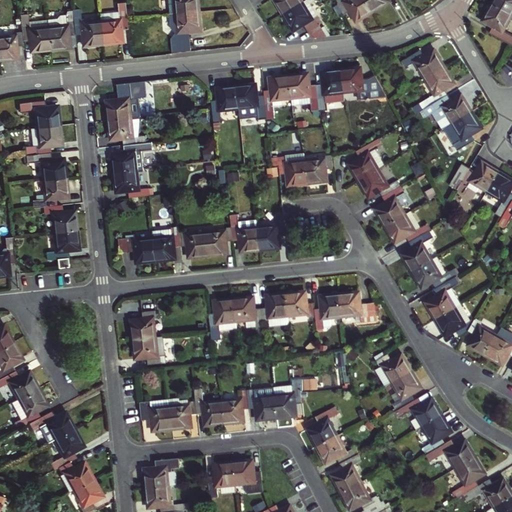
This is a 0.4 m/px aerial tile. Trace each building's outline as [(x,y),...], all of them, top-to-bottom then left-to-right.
[(171,0),(172,13),(201,10),(200,0),(171,0)] [(277,0),(285,13),(304,2),(303,0),(277,0)] [(308,0),(307,0),(304,2),(285,13),(295,30),(305,24),(314,37),(327,36),(328,36),(320,23),(322,21),(308,0)] [(345,0),(340,3),(346,14),(352,11),(358,21),(375,11),(368,0),(345,0)] [(390,0),(368,0),(375,11),(392,1),(390,0)] [(511,0),(496,0),(495,4),(511,13),(511,0)] [(101,13),(102,20),(104,42),(124,40),(123,28),(130,28),(129,16),(127,1),(119,2),(120,11),(101,13)] [(511,16),(511,13),(495,4),(485,21),(495,27),(492,33),(508,42),(511,36),(511,35),(504,31),(511,16)] [(61,14),(59,17),(49,18),(50,25),(52,48),(72,46),(70,34),(77,33),(74,8),(69,9),(67,13),(61,14)] [(83,22),(82,8),(74,8),(77,33),(84,32),(85,44),(104,42),(102,20),(83,22)] [(203,30),(201,10),(172,13),(175,52),(193,50),(191,31),(203,30)] [(30,20),(30,12),(22,13),(24,30),(24,38),(32,38),(33,50),(52,48),(50,25),(31,27),(30,20)] [(50,25),(49,18),(30,20),(31,27),(50,25)] [(16,34),(0,35),(0,57),(19,56),(18,44),(25,43),(24,38),(24,30),(16,31),(16,34)] [(427,78),(446,66),(436,50),(426,56),(422,50),(404,60),(408,67),(417,61),(427,78)] [(456,83),(446,66),(427,78),(437,94),(423,103),(427,109),(449,95),(446,89),(456,83)] [(343,70),(345,92),(359,90),(360,99),(367,98),(367,100),(371,100),(371,98),(388,96),(377,75),(371,79),(364,79),(362,68),(343,70)] [(325,83),(318,84),(322,110),(328,109),(327,102),(346,100),(345,92),(343,70),(324,72),(325,83)] [(313,111),(321,110),(318,84),(311,85),(310,73),(291,75),(293,97),(312,95),(313,103),(313,111)] [(274,99),(293,97),(291,75),(271,77),(273,89),(265,90),(266,95),(268,118),(276,117),(274,99)] [(261,119),(268,118),(266,95),(259,95),(258,84),(238,86),(241,108),(259,106),(261,119)] [(222,110),(241,108),(238,86),(219,88),(220,99),(213,100),(214,108),(215,121),(223,120),(222,110)] [(108,100),(110,119),(133,117),(131,98),(141,97),(140,89),(119,91),(120,99),(108,100)] [(293,97),(294,105),(313,103),(312,95),(293,97)] [(453,101),(449,95),(427,109),(430,115),(444,106),(454,123),(473,111),(463,95),(453,101)] [(37,107),(39,126),(61,123),(59,104),(47,105),(46,98),(20,101),(21,111),(34,109),(34,107),(37,107)] [(483,128),(473,111),(454,123),(464,139),(462,141),(466,147),(477,140),(473,134),(483,128)] [(134,136),(133,117),(110,119),(112,139),(124,137),(125,144),(148,142),(147,134),(142,135),(134,136)] [(27,145),(28,154),(52,151),(52,144),(63,143),(61,123),(39,126),(32,127),(34,144),(27,145)] [(361,180),(380,169),(386,165),(377,149),(379,148),(376,141),(357,151),(361,157),(351,163),(361,180)] [(149,149),(148,142),(125,144),(126,151),(114,152),(116,171),(138,169),(136,150),(149,149)] [(53,158),(52,151),(28,154),(28,161),(43,159),(45,178),(67,176),(65,156),(53,158)] [(309,182),(307,160),(306,153),(287,155),(288,155),(273,158),(274,165),(280,164),(281,174),(288,173),(290,185),(309,182)] [(307,160),(309,182),(329,181),(327,169),(334,168),(333,155),(325,156),(326,159),(307,160)] [(472,181),(488,191),(500,172),(483,162),(477,172),(471,168),(458,189),(464,193),(472,181)] [(458,189),(471,168),(463,163),(450,185),(458,190),(458,189)] [(139,188),(138,169),(116,171),(118,191),(130,190),(130,197),(150,195),(150,187),(139,188)] [(381,191),(384,197),(402,186),(398,180),(389,185),(380,169),(361,180),(370,197),(381,191)] [(511,189),(511,179),(500,172),(488,191),(504,201),(496,214),(503,218),(511,203),(511,193),(510,192),(511,189)] [(69,195),(67,176),(45,178),(47,197),(34,198),(35,206),(45,205),(58,204),(57,197),(69,195)] [(410,200),(402,186),(384,197),(388,203),(377,208),(387,225),(406,214),(401,205),(410,200)] [(58,204),(45,205),(46,213),(54,212),(56,231),(78,228),(76,209),(64,210),(63,203),(58,204)] [(511,203),(503,218),(500,223),(507,227),(511,218),(511,203)] [(421,227),(412,211),(406,214),(387,225),(397,242),(407,236),(411,242),(431,231),(427,224),(421,227)] [(278,225),(259,227),(262,249),(281,247),(280,235),(287,235),(285,213),(277,214),(278,225)] [(174,236),(155,237),(157,260),(177,258),(175,246),(182,245),(181,232),(180,226),(173,227),(173,228),(174,236)] [(226,230),(207,232),(209,254),(229,252),(228,240),(234,240),(233,227),(225,227),(226,230)] [(80,248),(78,228),(56,231),(58,249),(47,250),(48,258),(58,257),(69,256),(68,249),(80,248)] [(173,228),(154,230),(155,237),(174,236),(173,228)] [(188,231),(181,232),(182,245),(189,245),(190,256),(209,254),(207,232),(188,234),(188,231)] [(404,254),(413,271),(438,257),(428,241),(434,237),(431,231),(411,242),(414,248),(404,254)] [(7,251),(0,251),(0,274),(11,273),(9,261),(16,261),(14,235),(6,236),(7,251)] [(138,262),(157,260),(155,237),(136,239),(136,236),(129,237),(120,238),(121,251),(136,250),(138,262)] [(177,258),(177,262),(184,261),(182,245),(175,246),(177,258)] [(69,259),(69,256),(58,257),(59,266),(70,265),(69,262),(69,259)] [(438,257),(413,271),(423,288),(433,282),(437,288),(456,277),(458,276),(459,275),(455,269),(447,273),(438,257)] [(460,283),(456,277),(437,288),(434,290),(437,296),(427,302),(437,319),(462,304),(452,288),(460,283)] [(308,316),(316,315),(315,308),(315,302),(308,303),(306,291),(287,293),(289,315),(308,313),(308,316)] [(360,292),(340,294),(343,316),(357,314),(361,314),(362,322),(378,320),(376,302),(361,304),(360,292)] [(271,317),(289,315),(287,293),(268,295),(269,307),(262,307),(264,320),(271,320),(271,317)] [(322,308),(315,308),(316,315),(317,329),(325,328),(324,318),(343,316),(340,294),(321,296),(322,308)] [(265,333),(264,320),(262,307),(255,308),(254,296),(235,298),(237,321),(247,319),(248,324),(257,323),(258,334),(261,333),(265,333)] [(221,330),(238,328),(237,321),(235,298),(215,300),(217,312),(210,313),(211,331),(212,340),(222,339),(221,330)] [(471,321),(462,304),(437,319),(447,336),(457,330),(460,336),(469,331),(475,321),(472,320),(471,321)] [(134,338),(156,336),(154,317),(157,317),(156,309),(143,311),(144,318),(132,319),(134,338)] [(469,345),(486,355),(497,336),(481,326),(482,324),(476,320),(475,321),(469,331),(475,335),(469,345)] [(0,347),(14,340),(5,323),(0,325),(0,347)] [(166,354),(164,335),(156,336),(134,338),(136,358),(148,357),(149,364),(166,362),(166,354)] [(509,354),(511,356),(511,344),(497,336),(486,355),(503,365),(509,354)] [(0,377),(16,369),(13,363),(23,357),(14,340),(0,347),(0,361),(3,367),(0,369),(0,377)] [(377,370),(386,386),(393,382),(412,371),(402,354),(392,360),(389,354),(377,360),(381,367),(377,370)] [(19,375),(16,369),(0,377),(0,385),(10,380),(19,397),(39,386),(30,369),(19,375)] [(407,404),(416,400),(412,393),(422,387),(412,371),(393,382),(403,398),(394,403),(397,410),(407,404)] [(293,385),(275,387),(277,417),(297,415),(296,403),(303,403),(302,392),(301,390),(303,390),(304,379),(293,379),(293,385)] [(48,403),(39,386),(19,397),(28,413),(21,417),(15,421),(19,427),(29,421),(41,415),(38,409),(48,403)] [(256,389),(248,389),(250,408),(257,407),(258,419),(277,417),(275,387),(256,389)] [(196,400),(197,413),(205,413),(206,424),(225,422),(223,400),(204,402),(203,388),(195,389),(196,400)] [(242,398),(223,400),(225,422),(245,420),(243,409),(250,408),(248,389),(241,390),(242,398)] [(19,397),(12,401),(21,417),(28,413),(19,397)] [(180,399),(180,397),(170,398),(170,406),(189,404),(189,401),(189,399),(180,399)] [(173,428),(170,406),(170,398),(140,401),(142,419),(152,418),(153,430),(173,428)] [(414,409),(424,426),(442,415),(433,398),(422,404),(419,398),(416,400),(407,404),(397,410),(395,411),(399,418),(414,409)] [(170,406),(173,428),(192,426),(191,414),(197,413),(196,400),(189,401),(189,404),(170,406)] [(296,403),(297,415),(304,414),(303,403),(296,403)] [(309,428),(318,445),(337,435),(329,418),(340,413),(336,406),(316,416),(319,422),(309,428)] [(52,409),(41,415),(29,421),(33,428),(47,421),(56,438),(75,427),(66,410),(56,416),(52,409)] [(452,431),(442,415),(424,426),(433,442),(423,448),(427,455),(446,443),(442,437),(452,431)] [(84,444),(75,427),(56,438),(64,454),(51,461),(54,468),(59,466),(70,460),(77,456),(74,450),(84,444)] [(346,452),(337,435),(318,445),(327,463),(337,457),(340,463),(359,453),(355,447),(346,452)] [(452,440),(446,443),(427,455),(431,461),(447,452),(457,468),(476,457),(466,440),(456,446),(452,440)] [(362,460),(359,453),(340,463),(343,469),(333,475),(342,492),(362,482),(353,465),(362,460)] [(145,468),(147,487),(169,485),(167,466),(180,465),(180,457),(156,459),(157,467),(145,468)] [(486,473),(476,457),(457,468),(466,484),(453,492),(457,498),(464,494),(479,485),(475,479),(486,473)] [(253,459),(234,461),(236,483),(250,482),(251,488),(255,487),(256,492),(263,491),(263,484),(262,470),(254,471),(253,459)] [(74,466),(70,460),(59,466),(63,473),(61,474),(70,490),(74,488),(93,477),(84,460),(74,466)] [(222,492),(236,491),(236,489),(236,483),(234,461),(214,463),(216,475),(208,476),(209,481),(211,497),(212,507),(219,507),(218,496),(217,488),(222,488),(222,492)] [(93,477),(74,488),(83,504),(80,506),(83,511),(85,511),(95,506),(92,500),(103,494),(93,477)] [(495,507),(511,496),(511,492),(504,479),(494,485),(490,479),(479,485),(464,494),(468,501),(485,491),(495,507)] [(370,498),(362,482),(342,492),(351,509),(361,504),(365,510),(376,504),(373,497),(370,498)] [(160,505),(161,511),(162,511),(184,510),(184,503),(174,503),(171,504),(170,499),(169,485),(147,487),(149,506),(160,505)] [(511,511),(511,496),(495,507),(487,511),(511,511)]
